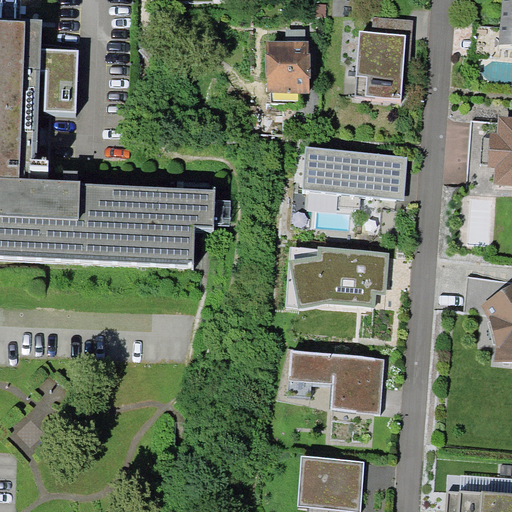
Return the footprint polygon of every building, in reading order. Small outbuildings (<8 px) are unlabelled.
[(19,31),(19,0),(0,0),(0,261),(188,270),(188,273),(192,273),(193,229),(211,230),(212,227),(227,227),(228,201),(212,200),(212,189),(79,183),(79,180),(34,176),(39,77),(44,76),(43,115),(76,117),(78,56),(39,53),(40,31),(19,31)] [(511,0),(500,0),(497,52),(511,53),(511,0)] [(373,16),(372,33),(405,35),(404,61),(410,61),(413,19),(373,16)] [(404,61),(405,35),(372,33),(360,33),(354,95),(400,100),(404,61)] [(146,56),(155,72),(180,48),(168,35),(146,56)] [(302,36),(284,37),(284,51),(266,51),(267,96),(268,96),(268,108),(297,107),(297,101),(301,101),(301,96),(305,96),(304,50),(302,50),(302,36)] [(511,127),(468,124),(463,192),(511,195),(511,127)] [(305,146),(302,190),(403,200),(407,157),(305,146)] [(389,253),(317,246),(317,249),(291,247),(285,307),(299,308),(305,308),(327,304),(376,307),(377,294),(385,294),(389,253)] [(511,365),(511,284),(464,280),(461,314),(486,317),(498,335),(495,363),(511,365)] [(385,363),(292,361),(292,391),(331,391),(330,416),(385,417),(385,363)] [(302,456),(298,506),(360,511),(364,461),(302,456)] [(511,511),(511,498),(445,494),(443,511),(511,511)]
